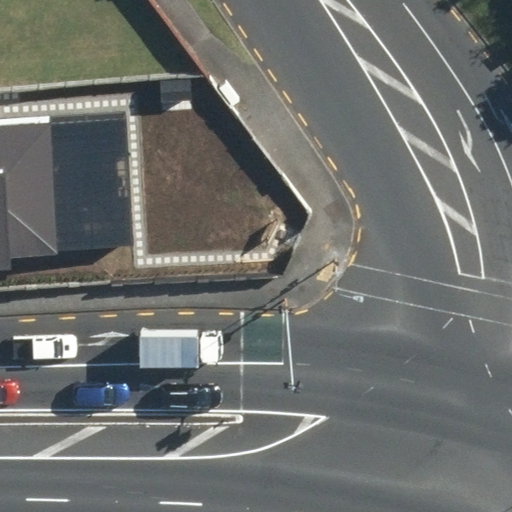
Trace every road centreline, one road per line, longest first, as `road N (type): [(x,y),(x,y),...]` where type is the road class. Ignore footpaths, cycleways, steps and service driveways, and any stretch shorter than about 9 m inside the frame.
road 1 (primary): [(0,371),(291,369),(466,396)]
road 2 (secondary): [(466,396),(474,277),(464,221),(432,151),(335,0)]
road 3 (primary): [(288,511),(0,497)]
